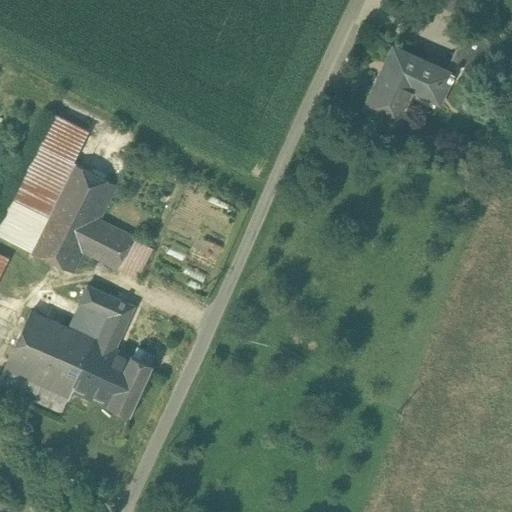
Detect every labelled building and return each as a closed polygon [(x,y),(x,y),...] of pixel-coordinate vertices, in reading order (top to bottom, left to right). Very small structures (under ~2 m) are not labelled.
[(478,35),(466,30),(451,62),(465,69),(466,68),(477,73),(491,42),(478,36),(478,35)] [(450,74),(394,47),(366,107),(399,123),(417,86),(441,97),(449,80),(451,81),(455,72),(452,71),(450,74)] [(56,114),(0,227),(0,234),(29,249),(73,162),(89,131),(56,114)] [(73,162),(29,249),(73,272),(84,251),(117,268),(134,236),(100,219),(117,185),(73,162)] [(124,217),(124,214),(124,210),(122,208),(119,206),(115,205),(112,206),(109,208),(107,211),(106,214),(107,218),(109,221),(112,223),(115,223),(119,222),(122,220),(124,217)] [(142,226),(142,223),(141,220),(140,217),(137,215),(133,214),(130,215),(127,217),(125,220),(124,223),(125,227),(127,229),(130,231),(133,232),(137,231),(140,229),(142,226)] [(0,275),(8,259),(0,254),(0,275)] [(68,327),(31,311),(3,370),(69,400),(73,388),(109,404),(131,356),(115,348),(135,306),(87,284),(68,327)] [(109,404),(129,414),(152,364),(132,355),(131,356),(109,404)] [(69,400),(3,370),(0,377),(0,383),(63,412),(68,400),(69,400)]
